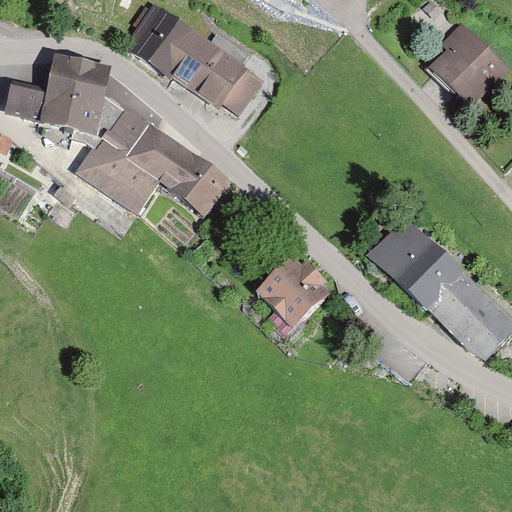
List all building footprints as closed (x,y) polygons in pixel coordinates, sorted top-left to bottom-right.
[(153,18),(128,55),(169,83),(170,81),(194,46),(153,18)] [(434,71),(468,104),(500,72),(466,39),(450,54),(434,71)] [(194,46),(170,81),(216,112),(219,107),(235,118),(257,84),(196,43),(194,46)] [(98,96),(102,75),(53,64),(49,82),(43,81),(40,94),(11,87),(7,108),(19,120),(71,132),(89,136),(98,96)] [(75,176),(134,216),(155,185),(156,186),(178,153),(179,152),(98,96),(89,136),(71,132),(68,142),(82,146),(91,152),(75,176)] [(200,216),(224,184),(191,161),(192,160),(179,152),(178,153),(156,186),(200,216)] [(425,313),(426,312),(454,281),(402,231),(374,261),(373,261),(372,262),(394,282),(393,283),(425,313)] [(290,332),(323,299),(316,291),(321,286),(302,267),(298,272),(290,264),(256,297),(290,332)] [(454,281),(426,312),(470,354),(471,353),(484,361),(511,332),(456,279),(454,281)]
